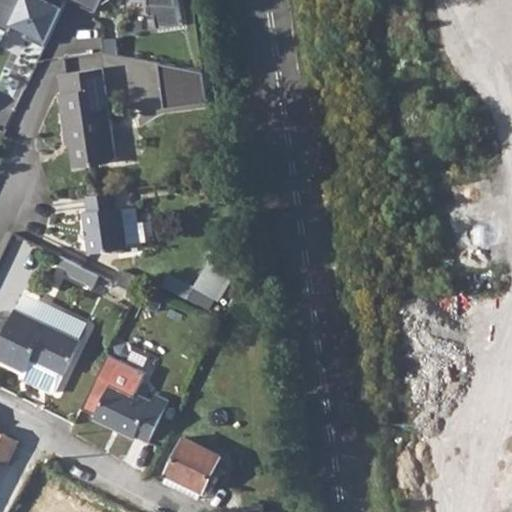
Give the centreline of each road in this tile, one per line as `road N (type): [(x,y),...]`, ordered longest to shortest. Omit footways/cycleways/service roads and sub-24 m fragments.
road 1 (unclassified): [(263,0),(336,511)]
road 2 (residential): [(0,408),(201,511)]
